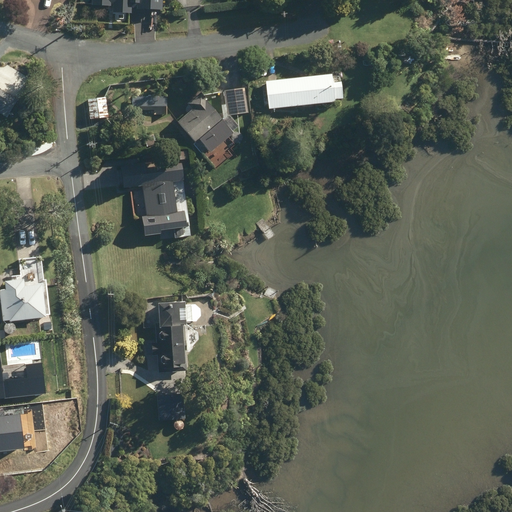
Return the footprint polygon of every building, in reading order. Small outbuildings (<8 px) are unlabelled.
[(265,82),(266,89),(263,89),(263,84),(251,86),(252,100),(267,98),(268,110),(300,107),(300,110),(305,109),(304,107),(334,103),(334,101),(343,100),(341,82),(332,83),(331,75),(265,82)] [(177,123),(196,145),(200,142),(210,154),(233,134),(232,133),(238,128),(228,116),(247,114),(244,89),(223,91),(225,105),(221,105),(223,120),(225,122),(224,124),(205,102),(207,101),(200,93),(187,104),(192,110),(177,123)] [(0,114),(6,118),(16,100),(0,90),(0,114)] [(105,98),(87,100),(89,120),(107,118),(105,98)] [(152,137),(144,139),(147,148),(155,145),(152,137)] [(183,158),(122,166),(125,188),(130,187),(135,219),(144,218),(146,234),(164,232),(163,228),(190,225),(188,210),(180,211),(177,192),(185,191),(184,180),(186,180),(183,158)] [(263,217),(255,223),(268,240),(277,234),(263,217)] [(40,256),(18,258),(20,275),(6,277),(7,280),(3,280),(4,289),(0,289),(0,300),(2,320),(45,316),(45,314),(49,313),(45,278),(42,278),(40,256)] [(191,289),(188,293),(190,298),(195,299),(198,295),(196,290),(191,289)] [(184,300),(158,301),(159,322),(155,322),(156,342),(151,342),(151,355),(157,355),(158,372),(184,370),(182,323),(186,322),(186,321),(196,320),(200,315),(200,308),(195,303),(184,304),(184,300)] [(66,325),(66,323),(66,321),(66,320),(65,318),(64,317),(63,315),(62,314),(60,314),(59,313),(57,313),(56,313),(54,313),(52,314),(51,315),(50,316),(49,317),(48,319),(47,320),(47,322),(47,324),(48,325),(48,327),(49,328),(50,329),(52,330),(53,331),(55,332),(56,332),(58,332),(60,331),(61,331),(62,330),(64,329),(65,328),(65,326),(66,325)] [(0,398),(45,393),(42,362),(25,364),(27,377),(4,380),(0,351),(0,398)] [(157,395),(158,419),(184,418),(182,394),(157,395)] [(0,451),(24,448),(20,414),(4,416),(4,412),(0,412),(0,451)]
